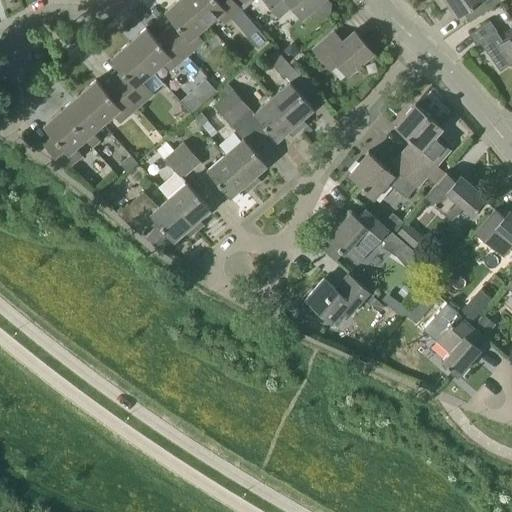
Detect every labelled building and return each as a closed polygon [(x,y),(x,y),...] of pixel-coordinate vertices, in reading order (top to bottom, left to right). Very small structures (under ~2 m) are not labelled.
[(197,33),(207,24),(186,0),(177,0),(165,11),(173,21),(164,29),(165,30),(170,36),(187,56),(204,41),(197,33)] [(234,0),(186,0),(207,24),(218,14),(225,22),(242,8),(234,0)] [(328,4),(324,0),(263,0),(278,16),(291,5),(301,17),(309,10),(314,16),(321,16),(328,11),(328,4)] [(436,0),(442,8),(448,4),(456,16),(463,12),(470,21),(499,2),(498,1),(500,0),(436,0)] [(511,32),(502,39),(496,31),(497,31),(490,20),(469,34),(476,45),(480,42),(500,71),(511,62),(511,32)] [(164,29),(155,37),(146,27),(128,43),(153,71),(164,62),(171,70),(187,56),(170,36),(165,30),(164,29)] [(332,57),(338,65),(347,75),(373,52),(354,30),(342,41),(333,31),(313,49),(325,63),(332,57)] [(143,80),(153,71),(128,43),(110,58),(121,70),(112,79),(120,88),(137,108),(154,93),(143,80)] [(283,77),(293,68),(277,49),(267,58),(283,77)] [(120,88),(112,79),(102,87),(96,79),(78,95),(103,123),(114,114),(121,122),(137,108),(120,88)] [(271,98),(299,130),(307,123),(302,118),(313,108),(290,81),(271,98)] [(239,116),(249,107),(232,88),(223,97),(239,116)] [(93,132),(103,123),(78,95),(60,110),(85,139),(92,147),(100,140),(93,132)] [(230,124),(239,116),(223,97),(214,105),(230,124)] [(292,136),(299,130),(271,98),(253,113),(276,140),(287,130),(292,136)] [(401,154),(425,176),(449,148),(434,135),(441,126),(415,104),(395,127),(417,146),(407,157),(402,153),(401,154)] [(75,147),(85,139),(60,110),(43,125),(52,135),(42,144),(65,170),(82,155),(75,147)] [(225,154),(253,186),(260,180),(255,174),(267,164),(243,137),(225,154)] [(174,150),(190,169),(200,160),(183,142),(174,150)] [(181,177),(190,169),(174,150),(165,159),(176,171),(158,187),(168,198),(167,198),(196,231),(203,224),(199,218),(210,208),(186,181),(186,182),(181,177)] [(401,154),(389,169),(368,151),(349,174),(362,185),(360,187),(373,198),(387,182),(406,198),(425,176),(401,154)] [(246,192),(253,186),(225,154),(206,170),(230,196),(241,187),(246,192)] [(120,164),(127,171),(137,162),(131,155),(120,164)] [(455,179),(446,172),(425,196),(451,219),(463,205),(473,214),(487,198),(460,174),(455,179)] [(196,231),(167,198),(143,219),(127,203),(117,213),(129,224),(141,234),(150,224),(155,227),(158,224),(173,241),(184,231),(189,236),(196,231)] [(327,238),(343,252),(357,264),(364,256),(380,238),(385,242),(382,246),(396,256),(406,244),(388,228),(365,208),(357,217),(351,211),(327,238)] [(503,215),(494,208),(474,231),(500,254),(511,240),(511,211),(509,209),(503,215)] [(401,221),(392,214),(385,222),(394,230),(401,221)] [(414,247),(423,237),(406,222),(397,233),(414,247)] [(438,245),(426,258),(439,270),(451,257),(438,245)] [(324,278),(305,299),(331,322),(341,310),(347,315),(369,290),(349,273),(335,288),(324,278)] [(415,322),(434,301),(423,292),(405,313),(415,322)] [(378,312),(384,305),(373,295),(366,302),(378,312)] [(470,320),(480,310),(469,301),(460,311),(470,320)] [(459,313),(435,339),(449,351),(440,361),(457,375),(480,348),(475,343),(483,334),(459,313)]
